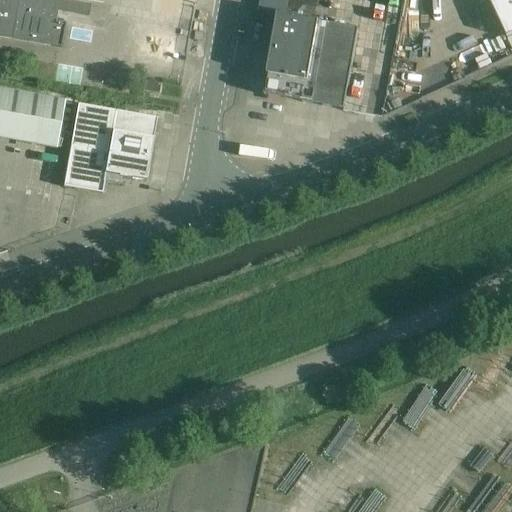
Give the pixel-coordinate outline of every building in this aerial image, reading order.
[(0,0),(0,39),(12,41),(61,50),(65,24),(56,22),(58,14),(88,19),(91,6),(58,0),(0,0)] [(511,0),(488,0),(507,38),(511,35),(511,0)] [(277,16),(263,96),(344,110),(358,30),(277,16)] [(145,82),(143,92),(160,95),(162,85),(145,82)] [(0,91),(0,140),(55,150),(64,102),(0,91)] [(144,182),(155,123),(155,120),(76,106),(62,188),(101,195),(103,183),(129,187),(131,180),(144,182)]
